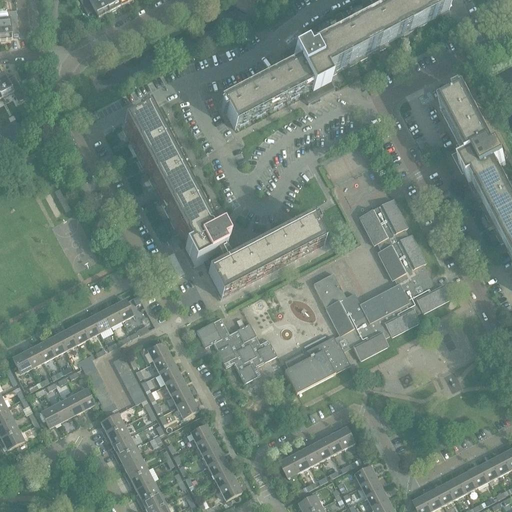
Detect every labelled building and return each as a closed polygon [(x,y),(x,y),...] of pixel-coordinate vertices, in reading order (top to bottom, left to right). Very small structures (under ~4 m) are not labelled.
[(110,14),(102,0),(89,0),(88,0),(79,0),(87,16),(94,13),(98,20),(99,19),(100,20),(105,17),(104,16),(110,14)] [(117,0),(102,0),(110,14),(111,13),(111,14),(116,11),(116,10),(121,8),(117,0)] [(223,117),(226,115),(235,131),(239,129),(248,125),(248,124),(256,120),(256,121),(265,116),(273,111),(273,112),(282,107),(290,102),(290,103),(299,98),(302,96),(308,106),(335,92),(330,85),(331,85),(329,82),(328,80),(337,75),(335,73),(348,66),(349,68),(367,59),(366,57),(378,50),(380,53),(389,48),(388,45),(427,25),(449,13),(441,0),(404,0),(373,17),(372,14),(362,19),(364,21),(351,28),(349,26),(332,35),(333,37),(320,44),(319,41),(310,46),(308,41),(281,55),(287,68),(269,77),(220,103),(221,106),(220,107),(221,109),(219,110),(223,117)] [(0,42),(12,42),(12,37),(18,36),(18,34),(18,29),(17,23),(16,17),(16,14),(0,15),(0,42)] [(0,76),(0,96),(2,101),(13,95),(18,104),(26,100),(14,78),(7,82),(4,75),(0,76)] [(440,112),(462,154),(455,158),(456,162),(458,161),(461,166),(459,167),(464,177),(466,176),(468,181),(467,182),(468,184),(473,194),(476,192),(482,205),(480,206),(489,224),(492,223),(498,236),(496,237),(501,246),(504,245),(506,244),(510,251),(507,252),(510,257),(511,261),(511,189),(511,190),(505,177),(507,176),(503,167),(506,165),(499,152),(497,154),(494,149),(496,148),(469,97),(440,112)] [(138,116),(139,119),(121,129),(126,138),(128,137),(130,144),(135,150),(132,151),(137,159),(142,169),(144,167),(146,175),(151,180),(148,181),(153,191),(156,189),(161,199),(160,199),(162,206),(167,211),(165,212),(174,230),(176,229),(178,236),(183,242),(179,243),(181,247),(181,246),(183,249),(182,250),(193,270),(193,269),(194,269),(203,264),(209,275),(207,276),(220,302),(324,248),(325,247),(311,222),(309,219),(258,245),(254,248),(239,255),(235,248),(237,247),(227,227),(226,227),(225,224),(225,223),(223,220),(212,227),(205,214),(207,212),(198,195),(197,195),(196,196),(189,183),(185,175),(187,173),(182,164),(180,165),(173,152),(175,151),(166,133),(164,135),(157,122),(159,121),(155,111),(149,114),(149,113),(146,114),(145,112),(138,116)] [(450,301),(443,287),(435,291),(423,267),(426,266),(411,238),(408,240),(404,232),(407,231),(393,203),(379,210),(374,212),(359,220),(374,248),(377,247),(381,254),(378,256),(392,283),(394,283),(397,288),(392,291),(360,308),(354,296),(345,301),(340,291),(341,291),(333,276),(313,287),(326,311),(325,311),(340,338),(334,341),(341,355),(343,355),(353,349),(360,363),(388,349),(384,341),(390,338),(391,340),(419,325),(415,318),(422,314),(422,316),(450,301)] [(114,308),(122,324),(133,318),(125,302),(114,308)] [(122,324),(114,308),(103,314),(111,330),(122,324)] [(111,330),(103,314),(92,320),(100,336),(111,330)] [(100,336),(92,320),(80,326),(89,342),(100,336)] [(196,333),(205,350),(213,346),(225,370),(234,366),(244,386),(261,377),(256,369),(277,359),(268,342),(260,346),(249,326),(229,337),(221,321),(196,333)] [(89,342),(80,326),(69,332),(77,347),(89,342)] [(77,347),(69,332),(58,337),(66,353),(77,347)] [(66,353),(58,337),(47,343),(55,359),(66,353)] [(333,340),(303,355),(285,365),(288,371),(284,374),(296,397),(335,376),(334,375),(349,367),(343,355),(341,355),(334,341),(333,340)] [(55,359),(47,343),(35,349),(44,365),(55,359)] [(153,365),(169,357),(163,346),(147,354),(153,365)] [(44,365),(35,349),(24,355),(32,371),(44,365)] [(32,371),(24,355),(12,361),(21,377),(32,371)] [(159,376),(175,368),(169,357),(153,365),(159,376)] [(124,359),(113,364),(116,370),(126,364),(124,359)] [(92,363),(87,365),(81,368),(84,374),(95,368),(92,363)] [(126,364),(116,370),(119,375),(129,369),(126,364)] [(95,368),(84,374),(87,379),(97,373),(95,368)] [(165,388),(181,379),(175,368),(159,376),(165,388)] [(129,369),(119,375),(121,380),(132,375),(129,369)] [(140,372),(136,374),(140,383),(144,380),(140,372)] [(97,373),(87,379),(90,384),(100,379),(97,373)] [(132,375),(121,380),(124,386),(135,380),(132,375)] [(100,379),(90,384),(92,390),(103,384),(100,379)] [(171,399),(187,391),(181,379),(165,388),(171,399)] [(135,380),(124,386),(127,391),(138,386),(138,385),(135,380)] [(103,384),(92,390),(95,395),(106,389),(103,384)] [(138,386),(127,391),(130,397),(141,391),(138,386)] [(106,389),(95,395),(98,400),(109,395),(106,389)] [(141,391),(130,397),(133,402),(143,396),(141,391)] [(177,410),(193,402),(187,391),(171,399),(177,410)] [(75,397),(83,413),(95,407),(86,392),(75,397)] [(109,395),(98,400),(101,406),(111,400),(109,395)] [(151,395),(147,397),(151,405),(156,403),(151,395)] [(143,396),(133,402),(135,407),(146,402),(143,396)] [(83,413),(75,397),(63,403),(72,419),(83,413)] [(111,400),(101,406),(103,411),(114,405),(111,400)] [(193,402),(177,410),(183,421),(199,413),(193,402)] [(72,419),(63,403),(52,409),(61,425),(72,419)] [(106,416),(117,411),(114,405),(103,411),(106,416)] [(61,425),(52,409),(41,415),(49,431),(61,425)] [(0,428),(12,422),(6,410),(0,413),(0,428)] [(118,416),(101,425),(104,432),(101,434),(103,438),(124,428),(118,416)] [(0,442),(18,433),(12,422),(0,428),(0,442)] [(112,448),(129,439),(124,428),(103,438),(106,443),(109,442),(112,448)] [(196,447),(212,438),(206,428),(190,435),(196,447)] [(336,436),(345,451),(356,445),(348,430),(336,436)] [(18,433),(0,442),(0,447),(0,448),(3,446),(7,453),(24,444),(18,433)] [(333,457),(345,451),(336,436),(325,442),(333,457)] [(196,447),(202,458),(217,450),(212,438),(196,447)] [(115,461),(135,450),(129,439),(112,448),(116,455),(113,456),(115,461)] [(322,463),(333,457),(325,442),(314,448),(322,463)] [(167,448),(171,456),(176,453),(172,446),(167,448)] [(311,469),(322,463),(314,448),(302,453),(311,469)] [(124,471),(141,462),(135,450),(115,461),(118,466),(121,464),(124,471)] [(202,458),(208,469),(223,461),(217,450),(202,458)] [(511,473),(511,472),(511,452),(503,457),(511,473)] [(166,463),(170,461),(167,453),(162,455),(166,463)] [(299,475),(311,469),(302,453),(291,459),(299,475)] [(500,478),(511,473),(503,457),(492,463),(500,478)] [(299,475),(291,459),(280,465),(288,481),(299,475)] [(208,469),(214,480),(229,472),(223,461),(208,469)] [(127,483),(147,473),(141,462),(124,471),(127,477),(124,478),(127,483)] [(488,484),(500,478),(492,463),(480,469),(488,484)] [(179,471),(183,478),(187,476),(183,469),(179,471)] [(361,489),(377,480),(371,469),(355,478),(361,489)] [(477,490),(488,484),(480,469),(469,475),(477,490)] [(214,480),(220,492),(235,484),(229,472),(214,480)] [(136,493),(153,484),(147,473),(127,483),(129,488),(132,486),(136,493)] [(466,496),(477,490),(469,475),(458,481),(466,496)] [(185,482),(189,490),(193,487),(189,480),(185,482)] [(361,489),(367,500),(383,492),(377,480),(361,489)] [(454,502),(466,496),(458,481),(446,487),(454,502)] [(139,506),(159,495),(153,484),(136,493),(139,500),(136,501),(139,506)] [(220,492),(226,504),(241,495),(235,484),(220,492)] [(443,508),(454,502),(446,487),(435,492),(443,508)] [(191,493),(195,500),(199,498),(195,490),(191,493)] [(367,500),(373,511),(389,503),(383,492),(367,500)] [(430,511),(434,511),(443,508),(435,492),(424,498),(430,511)] [(145,511),(154,511),(165,507),(159,495),(139,506),(141,511),(144,509),(145,511)] [(316,511),(321,509),(315,498),(299,507),(301,511),(316,511)] [(413,504),(417,511),(416,511),(430,511),(424,498),(413,504)] [(372,511),(393,511),(389,503),(373,511),(372,511)]
